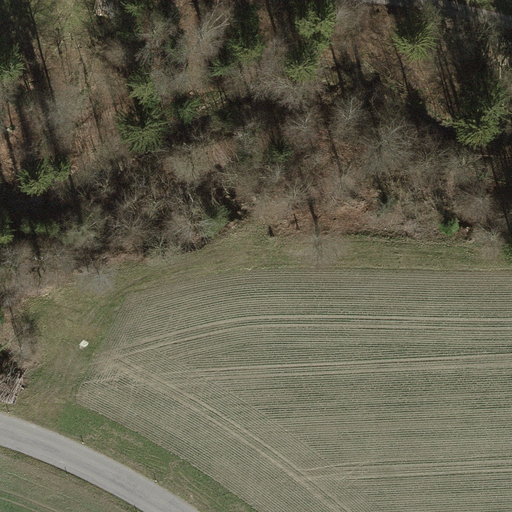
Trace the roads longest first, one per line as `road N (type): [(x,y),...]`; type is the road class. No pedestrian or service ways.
road 1 (track): [(511,20),(313,0)]
road 2 (tertiary): [(0,426),(124,478),(174,511)]
